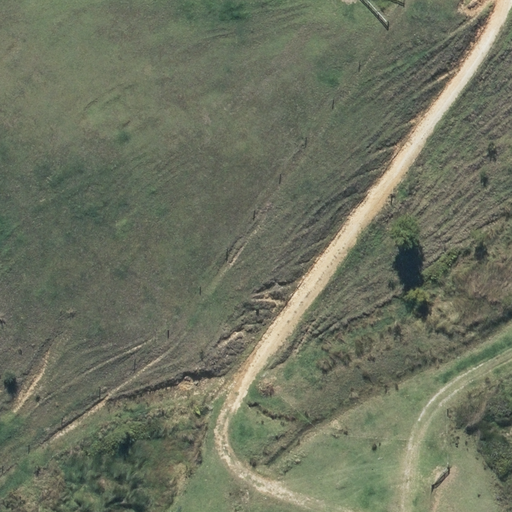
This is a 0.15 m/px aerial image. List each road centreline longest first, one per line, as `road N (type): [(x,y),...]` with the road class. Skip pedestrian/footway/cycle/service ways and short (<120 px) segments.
road 1 (track): [(355,511),(265,463),(239,422),(293,307),(501,0)]
road 2 (track): [(410,511),(423,425),(511,360)]
